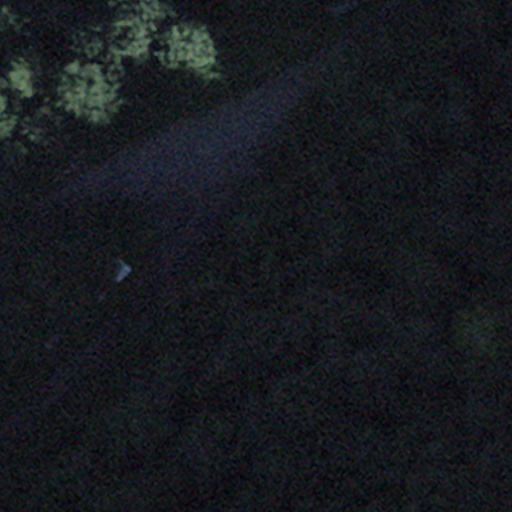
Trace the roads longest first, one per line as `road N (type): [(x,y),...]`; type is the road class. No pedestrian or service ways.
road 1 (track): [(417,0),(0,299)]
road 2 (track): [(0,445),(225,202),(238,133)]
